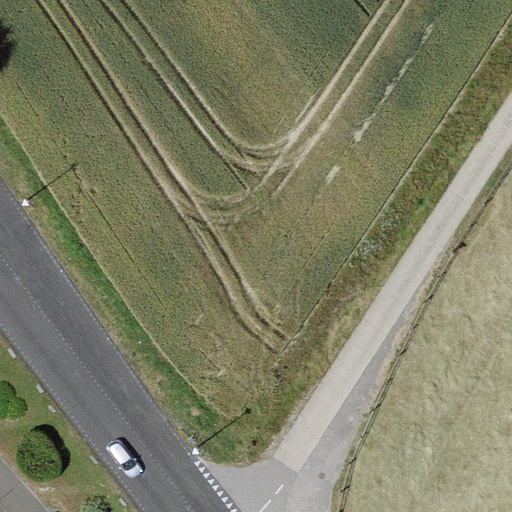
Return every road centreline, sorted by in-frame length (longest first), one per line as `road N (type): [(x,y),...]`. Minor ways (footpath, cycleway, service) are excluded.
road 1 (track): [(270,511),(350,372),(511,123)]
road 2 (secondary): [(194,511),(0,255)]
